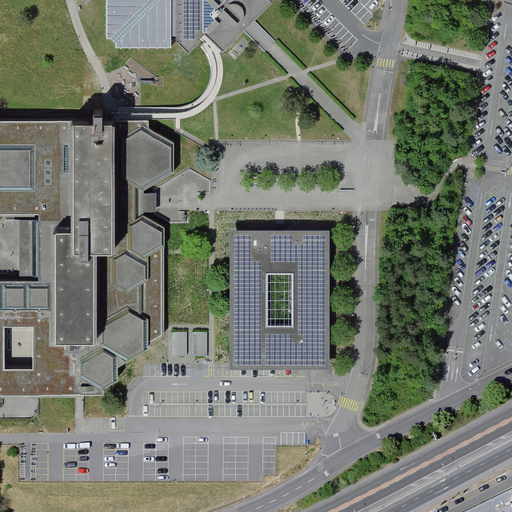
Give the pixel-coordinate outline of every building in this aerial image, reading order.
[(108,0),(108,41),(117,50),(189,49),(201,38),(205,34),(223,49),(246,25),(269,0),(108,0)] [(0,393),(78,394),(103,394),(104,387),(118,379),(119,365),(148,348),(148,342),(162,334),(165,227),(144,214),(144,211),(144,192),(144,190),(175,172),(175,142),(149,127),(149,119),(111,120),(109,120),(0,119),(0,212),(39,213),(39,219),(39,239),(39,275),(39,280),(0,280),(0,393)] [(156,192),(144,192),(144,211),(156,211),(156,201),(156,192)] [(39,219),(19,219),(19,275),(39,275),(39,219)] [(281,227),(230,227),(230,364),(241,364),(246,364),(252,364),(258,364),(264,364),(270,364),(275,364),(284,364),(293,364),(307,364),(329,364),(330,227),(281,227)] [(172,355),(189,355),(189,331),(173,331),(172,355)] [(207,356),(207,331),(193,331),(193,356),(207,356)] [(511,511),(511,492),(472,511),(511,511)]
